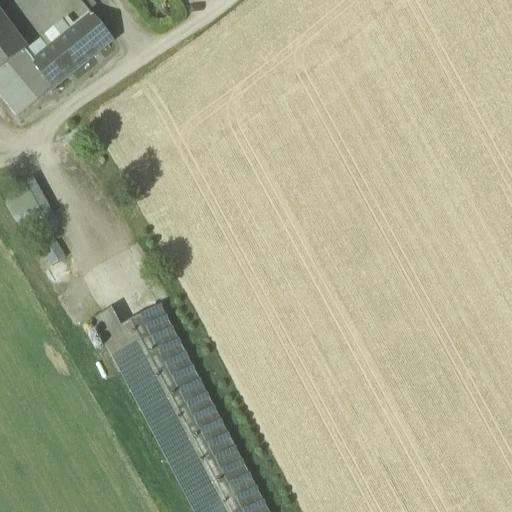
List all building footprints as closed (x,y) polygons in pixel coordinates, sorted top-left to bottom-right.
[(0,71),(25,53),(27,51),(0,16),(0,71)] [(68,21),(47,38),(54,48),(90,19),(88,16),(74,27),(68,21)] [(90,19),(54,48),(34,65),(33,66),(53,90),(112,42),(92,18),(90,19)] [(25,53),(34,65),(54,48),(47,38),(40,44),(39,42),(27,52),(27,51),(25,53)] [(34,65),(25,53),(0,71),(0,95),(17,118),(53,90),(33,66),(34,65)] [(33,180),(23,185),(43,221),(53,215),(33,180)] [(43,221),(23,185),(3,199),(22,234),(43,221)] [(57,244),(42,253),(51,268),(66,260),(57,244)] [(93,321),(194,511),(265,511),(159,310),(158,310),(121,329),(112,312),(101,317),(93,321)]
